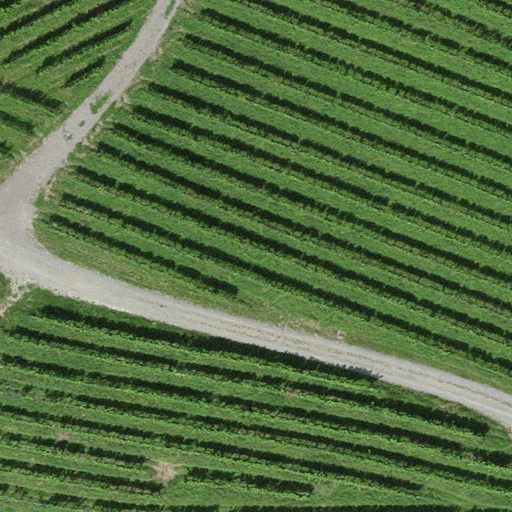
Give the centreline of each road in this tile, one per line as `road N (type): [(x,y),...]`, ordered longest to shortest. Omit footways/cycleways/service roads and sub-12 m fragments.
road 1 (track): [(511,414),(472,395),(77,287),(0,251)]
road 2 (track): [(0,227),(84,132),(169,19),(174,0)]
